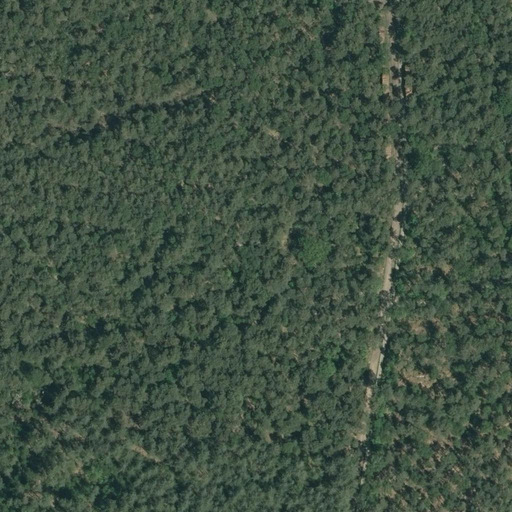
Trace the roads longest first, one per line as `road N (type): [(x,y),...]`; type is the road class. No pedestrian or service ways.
road 1 (track): [(388,0),(398,204),(385,297)]
road 2 (track): [(385,297),(351,511)]
